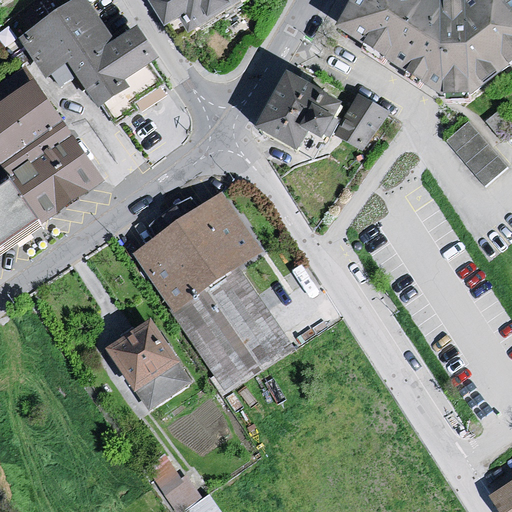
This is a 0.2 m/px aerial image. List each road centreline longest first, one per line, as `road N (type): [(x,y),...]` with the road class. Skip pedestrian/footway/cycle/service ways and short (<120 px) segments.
road 1 (residential): [(225,128),(482,511)]
road 2 (tertiary): [(225,128),(201,157),(0,301)]
road 3 (residential): [(135,0),(225,128)]
road 4 (residential): [(225,128),(310,0)]
